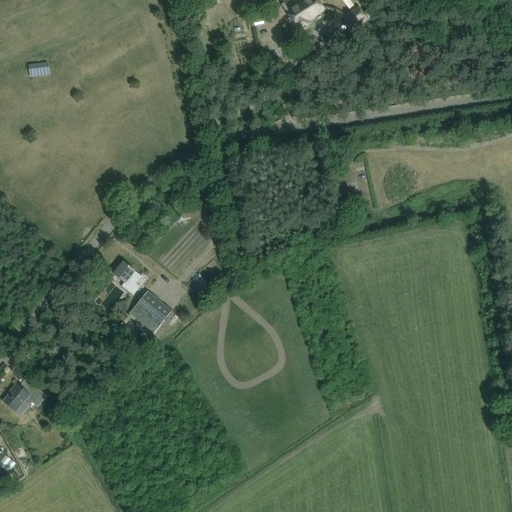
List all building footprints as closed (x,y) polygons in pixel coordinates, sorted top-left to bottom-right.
[(298,26),(300,29),(309,23),(307,20),(324,10),(317,0),(308,0),(288,13),(291,17),(289,18),(289,21),(290,23),(293,23),(294,22),(297,27),(298,26)] [(343,17),(351,29),(366,20),(358,8),(343,17)] [(50,75),(49,63),(29,65),(30,77),(50,75)] [(135,271),(124,262),(114,274),(125,282),(121,286),(133,296),(140,287),(136,283),(141,277),(134,271),(135,271)] [(205,284),(213,281),(210,271),(201,275),(205,284)] [(155,334),(172,312),(148,292),(130,314),(155,334)] [(126,302),(118,303),(119,312),(128,310),(126,302)] [(13,391),(4,402),(16,412),(26,400),(28,402),(30,399),(39,406),(47,396),(39,389),(38,390),(27,381),(22,388),(17,384),(12,390),(13,391)]
